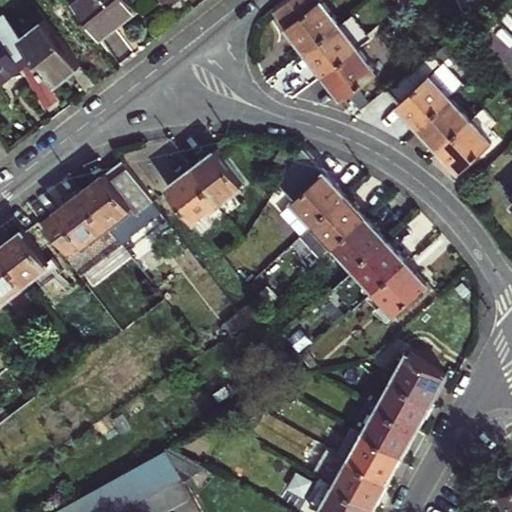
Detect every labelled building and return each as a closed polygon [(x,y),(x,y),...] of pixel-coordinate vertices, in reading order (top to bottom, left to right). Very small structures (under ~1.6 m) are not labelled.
[(137,8),(130,0),(76,0),(71,4),(98,39),(118,23),(137,8)] [(341,23),(323,0),(289,0),(277,11),(290,28),(307,49),(341,23)] [(32,59),(36,56),(20,36),(2,13),(0,14),(0,83),(18,70),(24,66),(32,59)] [(80,65),(43,18),(20,36),(36,56),(57,83),(69,74),(80,65)] [(341,23),(307,49),(315,60),(326,74),(360,48),(341,23)] [(378,71),(360,48),(326,74),(335,86),(345,98),(378,71)] [(24,66),(46,110),(58,101),(47,79),(32,59),(24,66)] [(431,69),(400,98),(414,112),(424,122),(455,93),(465,84),(445,61),(434,71),(431,69)] [(434,133),(445,145),(476,116),(455,93),(424,122),(434,133)] [(465,167),(503,133),(482,110),(476,116),(445,145),(455,155),(465,167)] [(0,137),(0,158),(5,155),(10,151),(0,137)] [(301,146),(269,202),(302,237),(317,224),(317,225),(348,197),(329,177),(301,146)] [(244,183),(218,150),(212,154),(193,169),(228,213),(241,203),(233,192),(244,183)] [(121,243),(163,211),(123,161),(99,179),(82,192),(121,243)] [(204,232),(228,213),(193,169),(176,182),(169,188),(204,232)] [(41,223),(81,274),(121,243),(82,192),(65,205),(41,223)] [(323,262),(338,248),(369,220),(359,209),(348,197),(317,225),(302,239),(323,262)] [(358,270),(388,241),(379,231),(369,220),(338,248),(358,270)] [(50,263),(24,230),(16,236),(0,248),(0,249),(25,282),(28,280),(38,292),(62,274),(52,262),(50,263)] [(356,315),(371,301),(410,264),(400,253),(388,241),(358,270),(335,292),(356,315)] [(25,282),(0,249),(0,299),(1,301),(25,282)] [(390,321),(429,285),(418,273),(410,264),(371,301),(390,321)] [(252,305),(243,312),(252,324),(260,319),(252,305)] [(395,359),(386,375),(397,381),(433,401),(440,389),(448,374),(412,354),(406,365),(395,359)] [(427,413),(433,401),(397,381),(382,408),(418,428),(427,413)] [(377,416),(365,410),(356,427),(404,454),(411,442),(418,428),(382,408),(377,416)] [(341,453),(352,460),(390,480),(398,465),(404,454),(356,427),(341,453)] [(119,511),(182,478),(167,451),(55,511),(119,511)] [(390,480),(352,460),(337,486),(375,507),(381,495),(390,480)] [(371,511),(375,507),(337,486),(318,476),(304,503),(320,511),(371,511)] [(511,511),(511,493),(500,498),(505,511),(511,511)]
